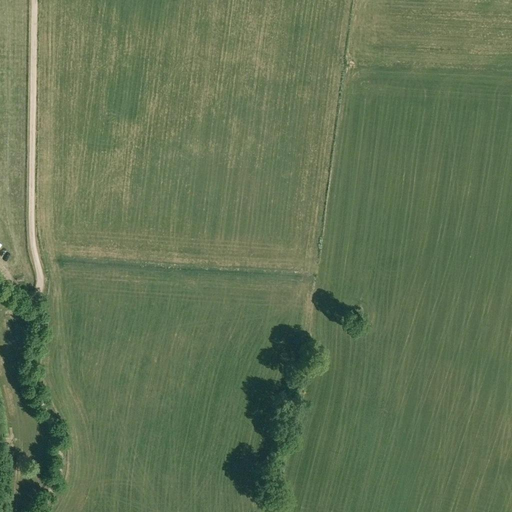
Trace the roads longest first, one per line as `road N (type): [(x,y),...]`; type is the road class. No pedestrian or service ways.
road 1 (track): [(35,305),(41,281),(32,240),(34,0)]
road 2 (track): [(37,511),(60,458),(31,367),(38,317),(0,275)]
